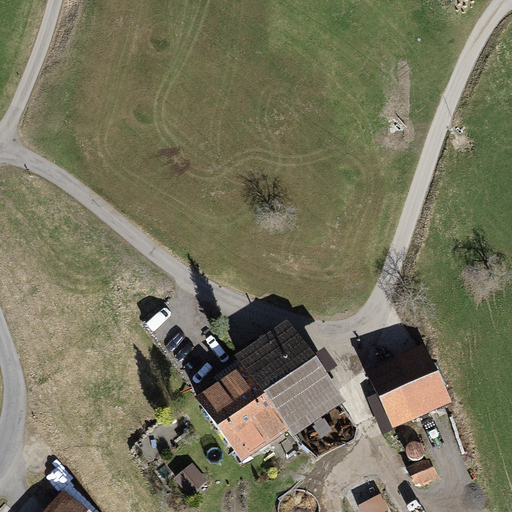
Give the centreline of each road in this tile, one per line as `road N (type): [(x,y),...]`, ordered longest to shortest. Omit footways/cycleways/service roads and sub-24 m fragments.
road 1 (track): [(0,145),(62,179),(217,292),(315,327),(353,326),(381,299),(439,121),(504,0)]
road 2 (track): [(339,329),(349,384),(407,500),(434,506),(454,487),(453,466),(429,420)]
road 3 (track): [(55,0),(0,145)]
road 4 (tertiary): [(0,331),(16,394),(0,454)]
